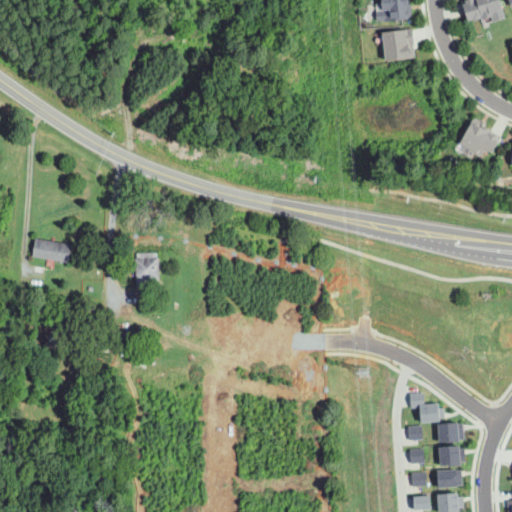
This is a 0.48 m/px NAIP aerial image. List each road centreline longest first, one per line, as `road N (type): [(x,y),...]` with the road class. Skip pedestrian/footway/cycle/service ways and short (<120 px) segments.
road 1 (secondary): [(0,78),(100,147),(165,175),(511,248)]
road 2 (residential): [(497,423),(405,356),(360,341),(288,343),(132,322)]
road 3 (residential): [(220,511),(220,334)]
road 4 (residential): [(401,511),(398,402),(411,360)]
road 5 (residential): [(435,0),(451,55),(479,89),(511,109)]
